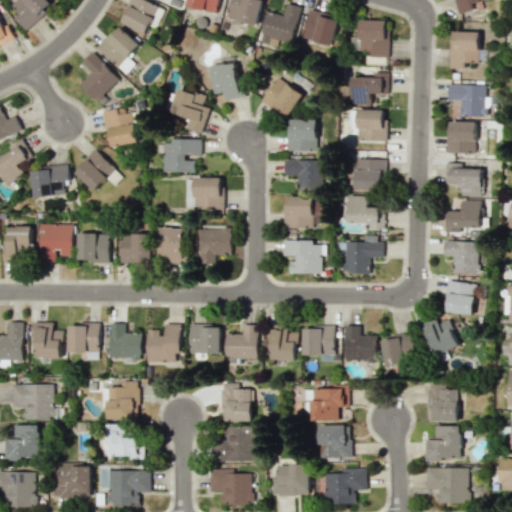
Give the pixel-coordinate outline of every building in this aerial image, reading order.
[(15,0),(12,4),(20,13),(15,18),(26,30),(53,4),(49,0),(15,0)] [(131,0),(121,22),(146,34),(156,13),(160,15),(163,9),(145,0),(131,0)] [(217,13),(220,0),(188,0),(187,5),(217,13)] [(263,0),(231,0),(227,17),(257,25),(263,0)] [(455,0),(458,13),(476,9),(474,2),(483,0),(455,0)] [(267,11),(260,41),(278,45),(279,38),(294,42),(301,6),(287,3),(284,15),(267,11)] [(304,40),(335,44),(339,16),(308,11),(304,40)] [(0,45),(15,38),(8,24),(4,26),(0,19),(0,45)] [(388,56),(389,20),(361,19),(360,37),(352,37),(351,49),(374,50),(373,55),(388,56)] [(119,67),(140,44),(119,25),(98,48),(119,67)] [(464,68),(464,60),(479,60),(480,32),(452,31),(451,68),(464,68)] [(82,62),(91,71),(79,82),(98,102),(120,80),(93,51),(82,62)] [(387,57),(367,56),(367,64),(387,64),(387,57)] [(211,66),(215,93),(225,92),(226,99),(244,97),(238,62),(211,66)] [(373,77),(353,76),(352,103),(373,104),(373,93),(388,94),(389,72),(374,71),(373,77)] [(290,116),(304,93),(277,77),(263,100),(290,116)] [(449,99),(461,99),(461,115),(484,116),(485,84),(449,83),(449,99)] [(186,128),(202,133),(210,107),(203,105),(206,96),(179,87),(171,111),(190,117),(186,128)] [(0,139),(22,130),(15,115),(7,119),(1,105),(0,105),(0,139)] [(112,145),(138,142),(134,112),(121,113),(120,108),(103,110),(105,126),(109,125),(112,145)] [(358,139),(386,140),(386,109),(358,108),(358,139)] [(317,152),(318,119),(292,118),(291,138),(288,138),(288,151),(317,152)] [(477,122),(451,121),(450,138),(447,138),(446,152),(476,152),(477,122)] [(25,174),(19,164),(33,156),(23,138),(9,145),(12,151),(0,157),(0,171),(7,184),(25,174)] [(202,139),(163,139),(163,150),(163,171),(195,172),(196,156),(202,157),(202,139)] [(75,172),(96,190),(107,178),(115,185),(124,175),(96,149),(75,172)] [(285,175),(298,174),(298,191),(322,191),(322,159),(285,159),(285,175)] [(356,189),(384,189),(385,159),(351,159),(351,179),(356,179),(356,189)] [(34,196),(65,194),(65,180),(70,180),(69,164),(42,165),(43,170),(33,171),(34,196)] [(483,168),(454,168),(454,165),(451,164),(450,183),(462,184),(462,195),(482,195),(483,168)] [(224,177),(195,177),(194,195),(186,194),(186,207),(223,208),(224,177)] [(369,195),(349,195),(348,222),(369,223),(369,228),(384,228),(385,206),(369,206),(369,195)] [(285,227),(313,228),(314,196),(286,196),(285,227)] [(462,210),(450,210),(450,226),(481,227),(482,200),(462,199),(462,210)] [(74,223),(41,224),(41,261),(59,261),(59,256),(74,256),(74,223)] [(186,264),(185,227),(159,228),(160,255),(167,255),(167,264),(186,264)] [(201,228),(200,263),(217,263),(217,253),(232,253),(232,228),(201,228)] [(110,263),(110,233),(79,233),(79,259),(88,259),(88,263),(110,263)] [(121,262),(152,262),(153,234),(122,233),(121,262)] [(364,241),(345,240),(344,272),(370,273),(370,256),(381,257),(382,235),(364,235),(364,241)] [(284,257),(289,257),(289,273),(322,273),(322,254),(326,254),(326,244),(314,244),(314,239),(284,239),(284,257)] [(453,256),(453,273),(478,274),(479,241),(444,240),(444,256),(453,256)] [(473,314),(476,283),(449,280),(446,311),(473,314)] [(459,345),(448,319),(438,323),(436,317),(422,323),(436,355),(459,345)] [(8,321),(8,334),(0,334),(0,359),(23,360),(24,321),(8,321)] [(64,357),(63,329),(54,329),(54,321),(32,322),(33,338),(37,338),(37,358),(64,357)] [(101,323),(70,322),(69,351),(100,352),(101,323)] [(142,358),(143,333),(126,332),(126,323),(111,322),(110,357),(142,358)] [(147,361),(180,362),(181,323),(163,323),(163,329),(148,329),(147,361)] [(258,359),(258,324),(243,324),(243,334),(226,334),(226,358),(258,359)] [(272,360),(298,360),(297,332),(288,332),(288,324),(272,324),(272,360)] [(345,359),(377,360),(377,334),(360,334),(361,324),(346,324),(345,359)] [(221,353),(221,325),(191,325),(190,353),(221,353)] [(304,325),(303,354),(335,355),(335,326),(304,325)] [(415,361),(411,331),(391,334),(391,338),(382,339),(386,365),(415,361)] [(108,418),(138,419),(139,381),(122,380),(122,387),(109,386),(108,418)] [(13,384),(13,405),(24,405),(24,419),(55,419),(54,383),(13,384)] [(254,420),(254,389),(240,389),(240,383),(222,383),(222,420),(254,420)] [(339,420),(339,406),(349,406),(349,384),(333,384),(333,388),(312,388),(312,420),(339,420)] [(458,421),(458,385),(428,385),(427,420),(458,421)] [(131,424),(108,424),(109,455),(128,455),(128,459),(145,459),(145,437),(131,437),(131,424)] [(6,459),(42,458),(41,425),(15,425),(15,438),(5,438),(6,459)] [(321,457),(351,456),(351,425),(320,425),(321,457)] [(461,425),(435,425),(436,439),(425,439),(425,459),(462,459),(461,425)] [(215,461),(257,460),(256,429),(226,430),(227,439),(214,439),(215,461)] [(511,456),(500,457),(499,490),(511,489),(511,456)] [(57,462),(57,496),(92,496),(92,465),(84,465),(84,462),(57,462)] [(310,464),(278,464),(278,473),(273,473),(273,495),(310,494),(310,464)] [(427,489),(437,488),(437,502),(482,501),(482,479),(473,480),(473,466),(426,468),(427,489)] [(366,489),(367,468),(342,467),(342,473),(325,472),(324,503),(356,503),(356,489),(366,489)] [(210,491),(221,491),(221,503),(252,504),(253,473),(235,472),(235,469),(211,469),(210,491)] [(37,471),(0,470),(0,492),(5,492),(5,506),(36,507),(37,471)] [(151,470),(108,470),(108,505),(140,505),(140,491),(150,491),(151,470)]
